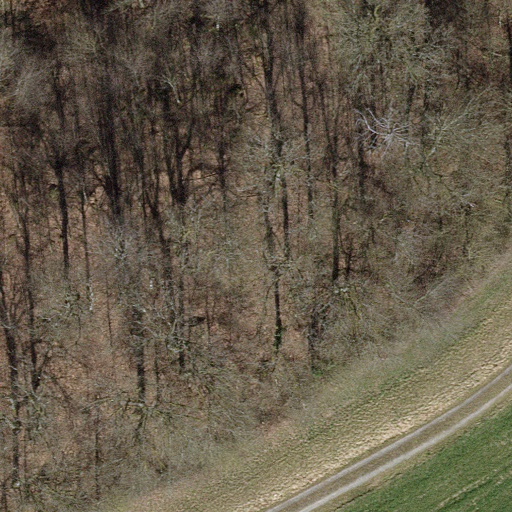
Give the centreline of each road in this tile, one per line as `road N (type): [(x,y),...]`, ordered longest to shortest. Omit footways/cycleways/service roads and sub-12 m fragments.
road 1 (track): [(335,511),(424,463),(511,382)]
road 2 (track): [(0,164),(76,81),(97,0)]
